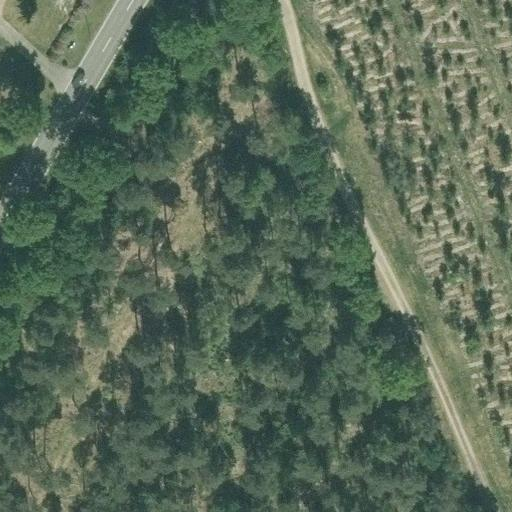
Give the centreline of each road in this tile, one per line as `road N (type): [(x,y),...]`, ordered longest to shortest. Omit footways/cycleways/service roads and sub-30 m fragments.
road 1 (track): [(281,0),(504,511)]
road 2 (secondary): [(0,226),(132,0)]
